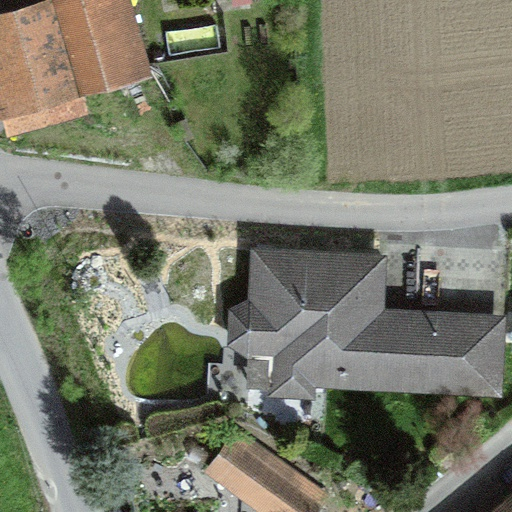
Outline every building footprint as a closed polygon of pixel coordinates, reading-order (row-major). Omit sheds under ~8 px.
[(52,89),(59,118),(88,110),(82,85),(148,67),(129,0),(0,0),(0,103),(0,104),(52,89)] [(52,89),(0,104),(8,132),(59,118),(52,89)] [(504,391),(506,282),(379,280),(379,251),(237,249),(235,354),(273,355),(273,388),(504,391)] [(330,511),(337,503),(237,428),(203,472),(256,511),(330,511)] [(511,511),(511,469),(466,511),(511,511)] [(222,511),(220,500),(155,511),(222,511)]
